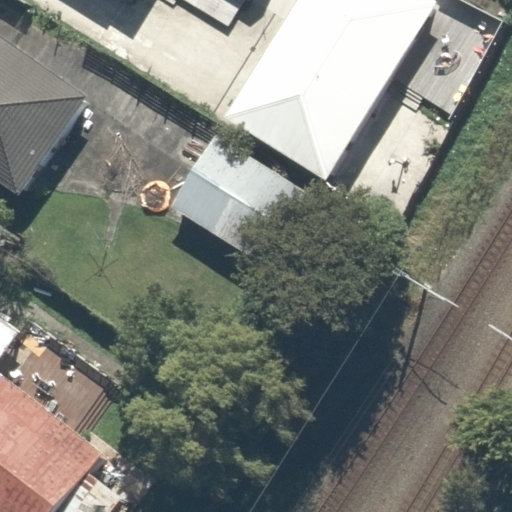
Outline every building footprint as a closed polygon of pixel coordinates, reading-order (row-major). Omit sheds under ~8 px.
[(334,177),(445,0),(444,0),(300,0),(230,112),(334,177)] [(102,96),(0,27),(0,179),(32,201),(102,96)] [(222,134),(173,207),(278,276),(326,203),(222,134)] [(0,374),(2,371),(34,327),(0,302),(0,374)] [(2,371),(0,374),(0,511),(114,511),(128,494),(99,473),(114,451),(2,371)]
